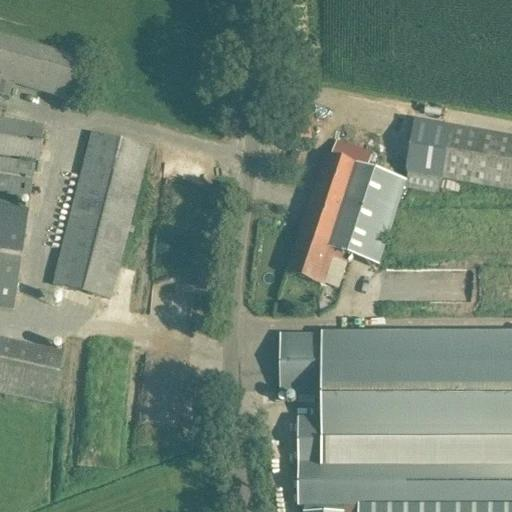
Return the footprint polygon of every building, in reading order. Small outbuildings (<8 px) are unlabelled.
[(76,59),(30,46),(0,37),(0,95),(9,98),(12,86),(14,86),(14,85),(64,99),(76,59)] [(42,127),(0,120),(0,155),(37,161),(42,127)] [(511,138),(417,121),(408,175),(511,193),(511,138)] [(110,301),(149,150),(91,135),(53,286),(110,301)] [(372,155),(356,149),(337,142),(332,157),(328,155),(289,274),(338,290),(349,258),(379,265),(408,180),(377,171),(368,167),(372,155)] [(0,192),(26,197),(31,166),(0,161),(0,192)] [(0,308),(14,311),(29,210),(0,205),(0,308)] [(511,511),(511,336),(282,336),(282,394),(324,395),(324,420),(300,421),(300,504),(307,504),(307,511),(511,511)] [(64,355),(0,339),(0,392),(53,405),(64,355)]
